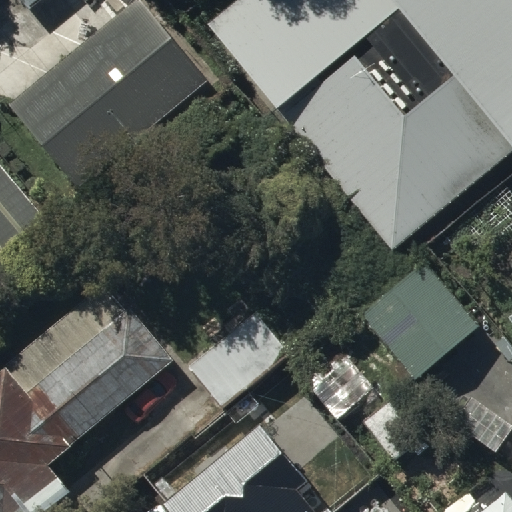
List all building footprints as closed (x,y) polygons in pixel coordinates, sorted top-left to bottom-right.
[(53,0),(16,0),(32,18),(53,0)] [(511,0),(255,0),(210,39),(399,262),(511,166),(511,0)] [(134,6),(6,113),(73,193),(201,86),(134,6)] [(0,172),(0,256),(5,263),(46,230),(0,172)] [(418,386),(485,330),(425,260),(359,315),(418,386)] [(52,470),(174,368),(129,314),(26,400),(8,379),(0,385),(0,511),(66,511),(79,502),(52,470)] [(263,317),(189,375),(215,408),(206,415),(274,502),(349,443),(291,369),(299,363),(263,317)] [(511,511),(511,499),(495,511),(511,511)]
